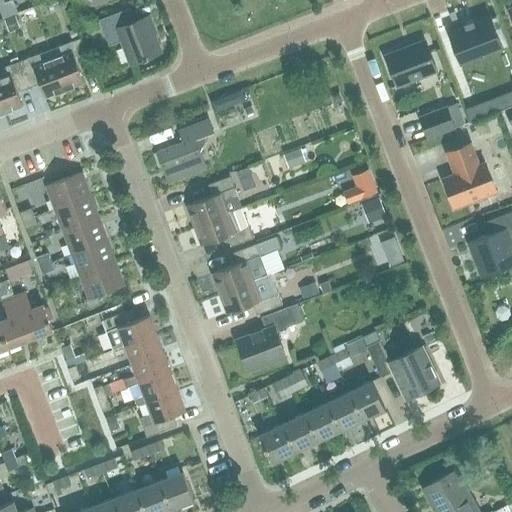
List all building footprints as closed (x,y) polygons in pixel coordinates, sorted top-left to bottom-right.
[(28,0),(16,0),(8,3),(12,14),(31,7),(28,0)] [(109,45),(122,40),(131,63),(161,52),(155,34),(153,35),(151,27),(154,26),(150,15),(135,21),(130,7),(100,19),(109,45)] [(14,15),(5,18),(9,28),(18,25),(14,15)] [(490,15),(448,31),(461,65),(502,49),(490,15)] [(81,37),(50,49),(65,88),(85,81),(80,68),(91,63),(81,37)] [(386,55),(397,85),(437,70),(426,40),(386,55)] [(65,88),(50,49),(19,61),(29,87),(41,83),(46,96),(65,88)] [(29,87),(19,61),(0,68),(0,69),(3,77),(0,78),(0,101),(4,112),(23,104),(18,91),(29,87)] [(335,92),(334,97),(336,103),(344,99),(341,90),(335,92)] [(428,137),(455,127),(465,123),(457,102),(447,106),(420,116),(428,137)] [(492,102),(480,113),(490,124),(502,114),(492,102)] [(184,141),(157,151),(169,182),(207,168),(201,152),(206,139),(205,134),(214,131),(209,118),(179,129),(184,141)] [(485,161),(480,163),(472,142),(446,152),(454,173),(443,177),(455,207),(497,190),(485,161)] [(302,146),(289,151),(293,164),(307,159),(302,146)] [(241,177),(260,169),(253,152),(234,160),(241,177)] [(362,197),(377,191),(368,168),(353,174),(358,186),(362,197)] [(46,185),(55,208),(91,194),(83,171),(46,185)] [(242,206),(238,195),(231,175),(208,184),(212,195),(187,204),(194,224),(230,211),(243,206),(242,206)] [(0,214),(9,211),(1,192),(0,188),(0,233),(2,233),(0,227),(0,214)] [(100,216),(91,194),(55,208),(63,230),(100,216)] [(380,195),(367,200),(374,220),(388,215),(380,195)] [(243,207),(243,206),(230,211),(194,224),(202,245),(227,235),(231,246),(254,237),(250,226),(249,226),(242,207),(243,207)] [(20,212),(23,220),(35,215),(32,207),(20,212)] [(511,209),(484,221),(489,233),(471,240),(479,258),(475,260),(481,277),(511,264),(511,209)] [(38,224),(35,215),(23,220),(26,229),(38,224)] [(108,239),(100,216),(63,230),(72,253),(108,239)] [(387,218),(357,230),(363,246),(393,234),(387,218)] [(212,272),(220,292),(255,279),(268,274),(261,255),(282,247),(277,235),(234,252),(238,262),(212,272)] [(117,261),(108,239),(72,253),(80,275),(117,261)] [(401,251),(387,256),(389,263),(404,258),(401,251)] [(37,256),(40,264),(52,260),(49,252),(37,256)] [(55,268),(52,260),(40,264),(43,273),(55,268)] [(125,284),(117,261),(80,275),(89,298),(85,299),(89,308),(101,303),(97,295),(125,284)] [(17,263),(6,267),(10,278),(21,274),(17,263)] [(259,290),(255,279),(220,292),(227,312),(253,303),(257,314),(283,304),(276,284),(259,290)] [(316,283),(302,288),(305,297),(319,291),(316,283)] [(25,292),(14,296),(31,339),(54,330),(44,303),(31,308),(25,292)] [(31,339),(14,296),(2,300),(8,317),(0,319),(0,326),(8,347),(31,339)] [(266,327),(237,338),(249,370),(286,356),(276,330),(303,320),(297,303),(261,316),(266,327)] [(125,344),(126,345),(157,333),(150,314),(137,319),(133,308),(102,320),(113,349),(125,344)] [(0,350),(8,347),(0,326),(0,350)] [(357,328),(347,335),(356,349),(367,341),(357,328)] [(432,331),(424,335),(428,343),(436,339),(432,331)] [(164,352),(157,333),(126,345),(133,364),(164,352)] [(380,339),(366,346),(380,376),(394,370),(407,397),(439,381),(422,345),(390,361),(380,339)] [(71,342),(61,346),(66,358),(75,354),(71,342)] [(345,348),(331,355),(334,362),(349,355),(345,348)] [(171,371),(164,352),(133,364),(136,373),(123,378),(126,387),(140,382),(140,383),(171,371)] [(334,362),(331,355),(317,362),(321,369),(334,362)] [(76,364),(68,367),(73,379),(81,376),(76,364)] [(304,377),(301,370),(286,377),(290,384),(304,377)] [(178,390),(171,371),(140,383),(144,394),(135,397),(137,404),(147,401),(147,402),(178,390)] [(276,391),(290,384),(286,377),(273,383),(276,391)] [(372,380),(348,391),(362,419),(385,408),(372,380)] [(102,384),(94,387),(98,399),(107,396),(102,384)] [(250,394),(254,402),(268,395),(264,387),(250,394)] [(186,409),(178,390),(147,402),(151,412),(140,417),(147,436),(177,425),(173,414),(186,409)] [(362,419),(348,391),(326,402),(340,430),(362,419)] [(111,408),(107,396),(98,399),(103,411),(111,408)] [(340,430),(326,402),(304,413),(318,441),(340,430)] [(318,441),(304,413),(282,424),(295,452),(318,441)] [(113,415),(106,417),(110,428),(117,426),(113,415)] [(295,452),(282,424),(259,435),(272,463),(295,452)] [(148,454),(164,448),(161,440),(145,445),(148,454)] [(148,454),(145,445),(131,451),(135,459),(148,454)] [(3,451),(6,460),(16,456),(13,447),(3,451)] [(25,453),(16,456),(19,464),(28,460),(25,453)] [(119,464),(116,455),(99,461),(103,471),(119,464)] [(19,464),(16,456),(6,460),(10,470),(20,466),(19,464)] [(103,471),(99,461),(85,466),(89,476),(103,471)] [(431,503),(434,501),(439,511),(493,511),(493,510),(489,511),(480,511),(457,469),(423,488),(431,503)] [(183,472),(159,481),(170,509),(194,500),(183,472)] [(72,482),(68,473),(53,478),(57,488),(72,482)] [(162,511),(170,509),(159,481),(136,490),(144,511),(162,511)] [(144,511),(136,490),(113,499),(118,511),(144,511)] [(118,511),(113,499),(90,507),(91,511),(118,511)] [(0,511),(35,511),(34,507),(21,511),(19,511),(15,500),(0,505),(0,511)]
